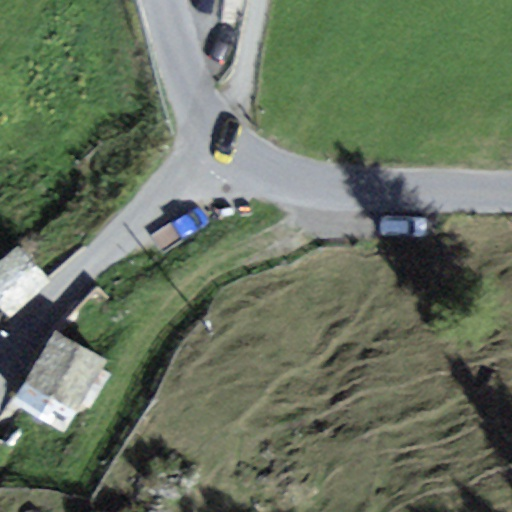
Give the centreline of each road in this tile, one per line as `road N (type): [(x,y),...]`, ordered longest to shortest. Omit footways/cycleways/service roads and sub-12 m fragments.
road 1 (residential): [(209,147),(24,340),(0,392)]
road 2 (residential): [(209,147),(276,178),(417,200),(511,203)]
road 3 (residential): [(159,0),(177,81),(209,147)]
